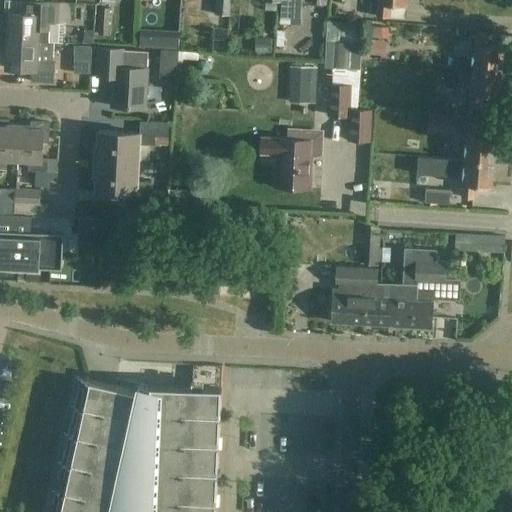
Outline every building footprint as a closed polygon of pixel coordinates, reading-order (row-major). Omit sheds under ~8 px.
[(215,0),(215,12),(231,14),(231,0),(215,0)] [(281,0),(281,8),(293,8),(293,0),(281,0)] [(407,0),(377,0),(377,9),(373,9),(373,16),(389,17),(390,5),(407,6),(407,0)] [(8,12),(7,40),(53,42),(53,41),(48,41),(49,22),(57,22),(58,2),(35,1),(26,1),(25,13),(8,12)] [(100,7),(98,34),(108,35),(110,8),(100,7)] [(363,22),(328,19),(326,40),(362,43),(363,22)] [(383,55),(385,25),(369,24),(368,41),(365,41),(364,53),(383,55)] [(229,26),(214,25),(212,50),(227,51),(229,26)] [(472,65),(471,69),(501,71),(503,47),(487,45),(488,32),(475,31),(473,52),(462,51),(459,53),(458,62),(461,64),(472,65)] [(53,42),(7,40),(6,68),(33,69),(33,80),(31,80),(31,81),(55,82),(56,63),(38,62),(39,42),(53,43),(53,42)] [(112,106),(145,108),(147,68),(122,67),(123,49),(99,47),(97,76),(113,76),(112,106)] [(330,82),(328,115),(350,116),(349,139),(370,140),(372,107),(358,106),(361,59),(335,58),(333,82),(330,82)] [(499,96),(501,71),(471,69),(468,106),(481,107),(482,95),(499,96)] [(318,94),(322,79),(304,73),(299,88),(318,94)] [(148,110),(147,121),(169,122),(170,112),(148,110)] [(457,113),(430,111),(429,131),(455,133),(457,113)] [(0,168),(7,169),(7,159),(18,160),(20,124),(9,123),(9,119),(0,118),(0,168)] [(30,125),(20,124),(18,160),(29,160),(28,170),(47,171),(48,157),(42,157),(43,141),(48,142),(49,122),(30,121),(30,125)] [(95,160),(139,162),(140,144),(155,145),(155,144),(168,144),(169,122),(147,121),(144,121),(143,133),(100,130),(99,145),(96,145),(95,160)] [(466,129),(464,160),(493,162),(495,137),(479,136),(480,123),(467,122),(466,129)] [(277,153),(277,164),(273,164),(272,187),(311,189),(312,160),(322,155),(323,129),(290,128),(290,138),(262,137),(261,153),(277,153)] [(441,140),(425,139),(424,154),(440,155),(441,140)] [(491,187),(493,162),(464,160),(418,156),(417,174),(455,177),(455,174),(463,175),(462,197),(474,198),(475,186),(491,187)] [(139,162),(95,160),(94,176),(97,176),(96,190),(140,192),(140,204),(164,205),(165,191),(153,191),(153,181),(138,180),(139,162)] [(389,195),(414,193),(412,165),(387,166),(389,195)] [(0,200),(16,201),(16,188),(0,187),(0,200)] [(16,188),(16,201),(40,203),(41,189),(16,188)] [(431,188),(431,205),(450,205),(451,189),(431,188)] [(62,269),(63,233),(0,230),(0,267),(15,268),(39,269),(39,268),(62,269)] [(391,284),(390,297),(389,324),(432,327),(434,289),(434,280),(445,281),(447,261),(436,260),(437,248),(405,246),(403,285),(391,284)] [(331,321),(389,324),(390,297),(375,296),(376,286),(377,286),(378,268),(337,266),(336,288),(333,288),(331,321)] [(216,511),(223,365),(193,364),(192,385),(151,384),(151,387),(138,384),(137,390),(80,378),(50,511),(216,511)]
